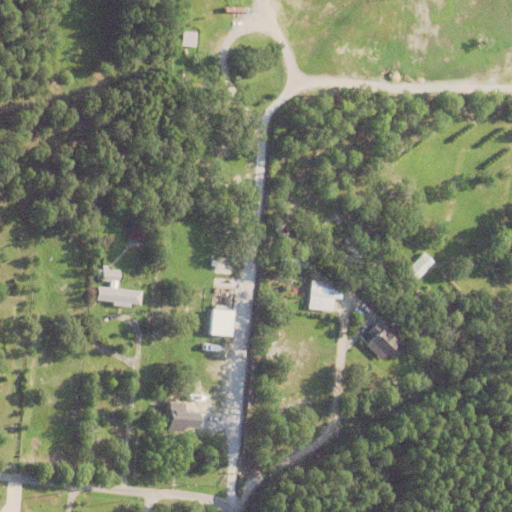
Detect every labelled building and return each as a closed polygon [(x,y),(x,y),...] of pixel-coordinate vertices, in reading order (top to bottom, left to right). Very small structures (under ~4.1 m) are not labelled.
[(178,46),(195,46),(195,32),(178,32),(178,46)] [(238,80),(279,64),(282,72),(241,87),(238,80)] [(202,94),(202,90),(185,91),(184,72),(195,71),(195,66),(224,65),(225,93),(202,94)] [(126,241),(128,219),(150,221),(148,242),(126,241)] [(432,263),(421,251),(404,267),(415,279),(432,263)] [(94,281),(95,271),(100,271),(101,266),(108,267),(107,271),(117,272),(116,284),(99,282),(99,281),(94,281)] [(306,297),(308,281),(340,285),(338,301),(306,297)] [(127,305),(127,308),(110,307),(110,303),(93,302),(95,288),(139,293),(137,306),(127,305)] [(207,336),(211,289),(229,291),(224,337),(207,336)] [(385,325),(400,340),(395,345),(400,351),(391,360),(386,354),(379,361),(364,346),(371,339),(365,334),(374,325),(380,330),(385,325)]
